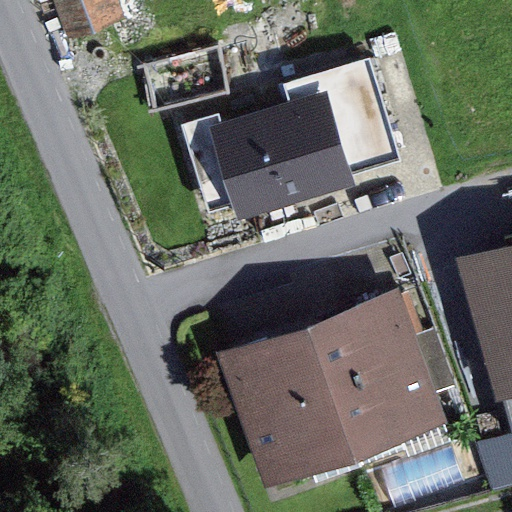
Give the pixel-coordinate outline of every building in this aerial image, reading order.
[(132,0),(67,0),(80,33),(137,12),(132,0)] [(158,100),(233,88),(226,42),(151,54),(158,100)] [(235,108),(203,117),(227,202),(253,195),(258,213),(375,179),(373,170),(418,157),(388,51),(299,76),(304,97),(240,115),(235,108)] [(511,238),(475,250),(511,369),(511,238)] [(402,255),(357,272),(367,299),(412,283),(402,255)] [(367,299),(234,347),(281,478),(466,413),(419,281),(412,283),(367,299)] [(511,446),(495,452),(506,485),(511,483),(511,446)]
